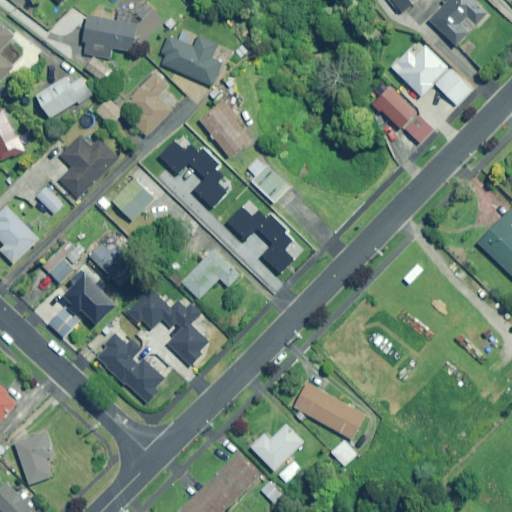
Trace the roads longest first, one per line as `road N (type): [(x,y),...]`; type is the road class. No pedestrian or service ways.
road 1 (residential): [(153,458),(511,92)]
road 2 (residential): [(0,314),(153,458)]
